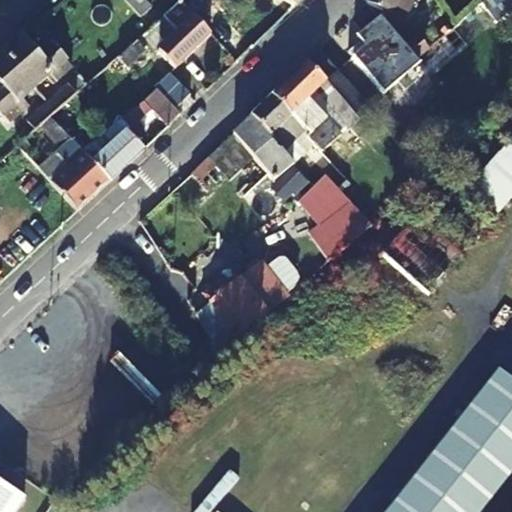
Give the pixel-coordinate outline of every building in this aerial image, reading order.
[(148,26),(159,16),(144,0),(133,0),(128,4),(148,26)] [(280,0),(292,8),(297,0),(280,0)] [(401,23),(411,0),(367,0),(365,6),(371,8),(382,13),(380,18),(416,61),(426,53),(401,23)] [(423,69),(404,85),(413,96),(511,11),(511,0),(488,0),(452,30),(426,53),(416,61),(423,69)] [(162,20),(176,35),(166,45),(157,53),(173,71),(209,36),(180,4),(162,20)] [(380,18),(371,8),(365,6),(343,28),(349,37),(323,59),(377,125),(378,126),(413,96),(404,85),(423,69),(416,61),(380,18)] [(144,28),(125,7),(113,17),(132,38),(144,28)] [(151,29),(166,45),(176,35),(162,20),(151,29)] [(20,40),(3,55),(34,91),(48,79),(53,86),(72,69),(52,47),(37,60),(20,40)] [(116,60),(125,70),(144,52),(135,43),(116,60)] [(314,97),(348,134),(350,132),(358,141),(377,125),(323,59),(318,53),(306,65),(325,84),(314,97)] [(28,108),(22,102),(34,91),(3,55),(0,57),(0,86),(4,91),(0,93),(0,115),(9,126),(28,108)] [(119,75),(125,70),(116,60),(111,65),(119,75)] [(341,140),(307,103),(314,97),(325,84),(306,65),(271,99),(305,136),(308,139),(306,141),(316,152),(321,156),(341,140)] [(176,108),(188,96),(169,76),(156,87),(176,108)] [(75,96),(66,85),(45,103),(55,114),(65,105),(75,96)] [(141,104),(150,113),(165,129),(179,116),(156,92),(141,104)] [(341,140),(348,134),(314,97),(307,103),(341,140)] [(294,168),(283,156),(305,136),(271,99),(232,137),(254,161),(274,183),(294,168)] [(49,118),(55,114),(45,103),(24,122),(34,133),(49,118)] [(126,132),(150,113),(141,104),(117,122),(126,132)] [(49,118),(57,127),(72,113),(65,105),(55,114),(49,118)] [(143,150),(126,132),(117,122),(95,140),(81,152),(109,183),(143,150)] [(81,152),(95,140),(83,125),(67,138),(70,141),(81,152)] [(229,185),(242,172),(254,161),(232,137),(220,148),(207,161),(225,179),(229,185)] [(330,166),(350,149),(341,140),(321,156),(330,166)] [(511,140),(464,194),(492,220),(511,197),(511,140)] [(72,164),(50,184),(76,212),(109,183),(81,152),(70,141),(60,151),(72,164)] [(215,188),(225,179),(207,161),(198,169),(190,177),(207,196),(215,188)] [(310,240),(330,264),(373,227),(327,179),(298,206),(320,232),(310,240)] [(481,232),(489,222),(471,206),(463,215),(481,232)] [(451,265),(463,251),(430,221),(418,234),(451,265)] [(425,294),(446,271),(404,234),(384,257),(425,294)] [(207,305),(234,340),(285,300),(258,265),(207,305)] [(479,511),(511,470),(511,381),(499,372),(390,511),(479,511)] [(0,511),(14,511),(33,483),(0,462),(0,511)]
